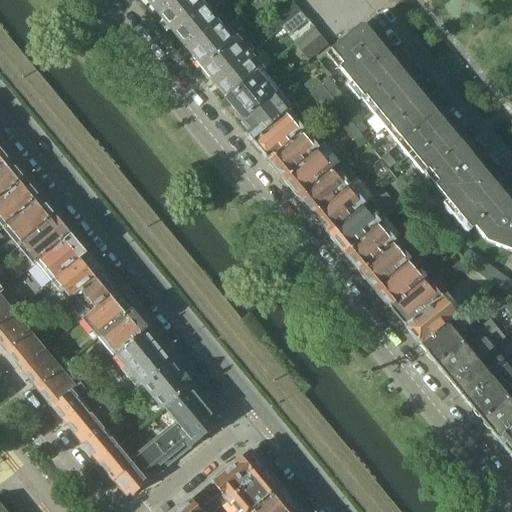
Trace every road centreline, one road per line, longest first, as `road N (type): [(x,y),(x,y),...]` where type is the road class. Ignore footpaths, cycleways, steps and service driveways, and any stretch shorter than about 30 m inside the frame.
road 1 (tertiary): [(510,511),(89,0)]
road 2 (tertiary): [(0,98),(261,412)]
road 3 (residential): [(362,0),(511,166)]
road 4 (residential): [(108,511),(0,380)]
road 5 (residential): [(138,511),(261,412)]
road 6 (tertiary): [(261,412),(340,511)]
